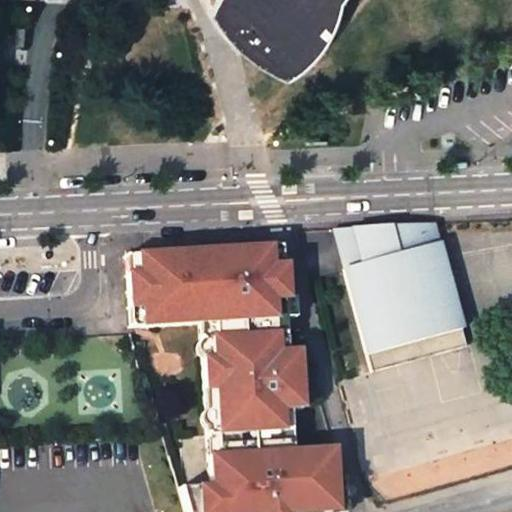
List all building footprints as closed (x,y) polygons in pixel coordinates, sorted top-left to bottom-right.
[(215,0),(218,10),(222,22),(230,33),(237,44),(243,58),(293,81),(324,56),(334,41),(339,29),(344,18),(346,6),(350,0),(215,0)] [(470,335),(438,226),(320,235),(366,360),(445,341),(470,335)] [(277,249),(121,255),(127,327),(197,322),(208,485),(177,491),(182,511),(343,511),(341,478),(333,479),(331,449),(288,451),(280,451),(278,410),(287,409),(298,409),(297,369),(289,370),(288,367),(284,353),(279,353),(277,301),(284,300),(282,267),(279,267),(277,249)] [(481,478),(445,341),(366,360),(384,414),(360,418),(385,508),(481,478)] [(301,343),(283,348),(284,353),(288,367),(307,362),(301,343)] [(278,410),(280,451),(288,451),(287,409),(278,410)]
